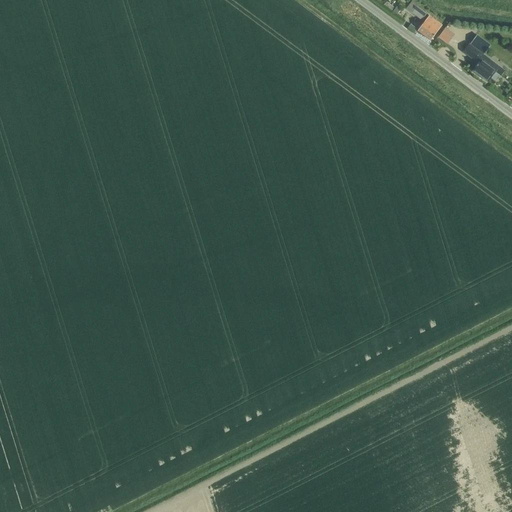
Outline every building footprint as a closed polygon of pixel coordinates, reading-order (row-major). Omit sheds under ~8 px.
[(384,5),(384,6),(392,13),(396,9),(386,2),(384,5)] [(407,10),(420,20),(423,20),(426,15),(412,3),(407,10)] [(429,16),(418,31),(430,41),(442,25),(429,16)] [(438,39),(447,45),(455,35),(446,29),(438,39)] [(477,36),(470,45),(476,50),(483,55),(486,51),(490,46),(477,36)] [(488,82),(496,72),(500,76),(504,71),(483,55),(476,50),(470,45),(469,44),(463,52),(478,63),(473,71),(488,82)]
